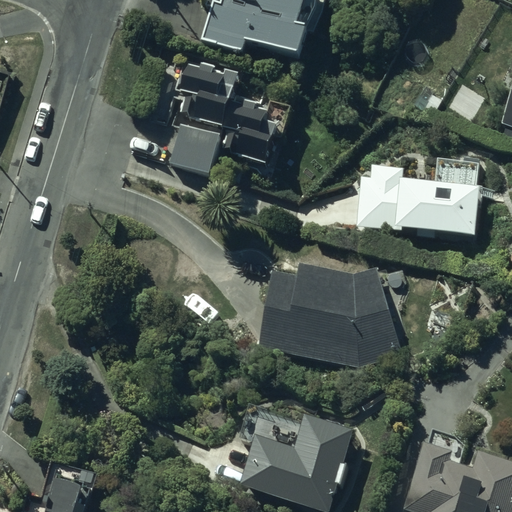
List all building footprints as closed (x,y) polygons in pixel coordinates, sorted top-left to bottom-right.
[(211,0),(208,12),(213,14),(202,48),(243,61),(248,49),(299,67),(310,41),(317,43),(326,0),(211,0)] [(234,111),(240,88),(189,72),(181,101),(187,103),(168,170),(211,185),(218,160),(267,173),(281,123),(256,117),(257,112),(244,109),(242,113),(234,111)] [(511,104),(503,134),(511,136),(511,104)] [(355,228),(477,240),(482,191),(402,183),(403,171),(373,168),(372,178),(360,176),(355,228)] [(356,277),(301,268),(299,279),(272,274),(259,351),(361,369),(401,359),(377,272),(356,277)] [(305,428),(252,412),(242,447),(255,450),(243,491),(314,511),(332,511),(355,436),(307,423),(305,428)] [(434,438),(429,453),(426,452),(406,511),(511,511),(511,470),(478,460),(473,476),(461,473),(467,452),(455,442),(434,438)] [(91,511),(100,482),(54,468),(43,501),(28,497),(23,511),(91,511)]
